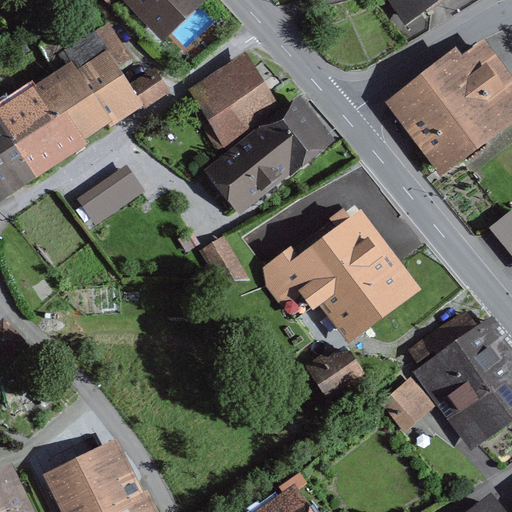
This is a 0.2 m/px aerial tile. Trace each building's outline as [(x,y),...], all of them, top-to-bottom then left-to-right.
[(124,0),(160,39),(202,0),(124,0)] [(440,0),(387,0),(404,24),(440,0)] [(104,22),(93,6),(39,43),(57,69),(62,65),(55,54),(63,49),(104,22)] [(104,22),(63,49),(111,122),(113,125),(142,106),(144,105),(128,81),(118,65),(133,55),(109,19),(104,22)] [(440,178),(511,124),(511,79),(483,41),(462,56),(456,48),(383,102),(440,178)] [(83,140),(111,122),(63,49),(55,54),(62,65),(57,69),(42,79),(83,140)] [(185,90),(206,121),(267,80),(246,49),(185,90)] [(171,89),(154,64),(128,81),(144,105),(142,106),(143,107),(171,89)] [(42,79),(0,105),(0,114),(41,174),(86,145),(83,140),(42,79)] [(267,80),(206,121),(226,151),(285,106),(267,80)] [(336,139),(301,93),(285,106),(226,151),(205,167),(240,213),(336,139)] [(0,114),(0,200),(41,174),(0,114)] [(146,188),(128,162),(83,194),(102,219),(146,188)] [(360,209),(352,215),(345,206),(283,254),(290,263),(263,284),(283,309),(300,296),(309,307),(292,320),(319,356),(325,363),(346,348),(422,289),(360,209)] [(511,257),(511,208),(488,229),(511,257)] [(219,281),(250,280),(223,235),(200,249),(219,281)] [(477,326),(464,309),(407,351),(420,368),(452,344),(477,326)] [(511,422),(511,421),(511,340),(492,314),(477,326),(452,344),(511,422)] [(26,342),(3,316),(0,319),(0,362),(1,364),(26,342)] [(471,452),(511,422),(452,344),(420,368),(412,373),(436,405),(471,452)] [(326,400),(364,374),(346,348),(325,363),(319,356),(303,367),(326,400)] [(405,432),(436,405),(410,376),(379,403),(405,432)] [(162,511),(121,434),(46,473),(66,511),(162,511)] [(0,464),(0,511),(36,511),(10,460),(0,464)] [(320,511),(297,479),(248,511),(320,511)]
